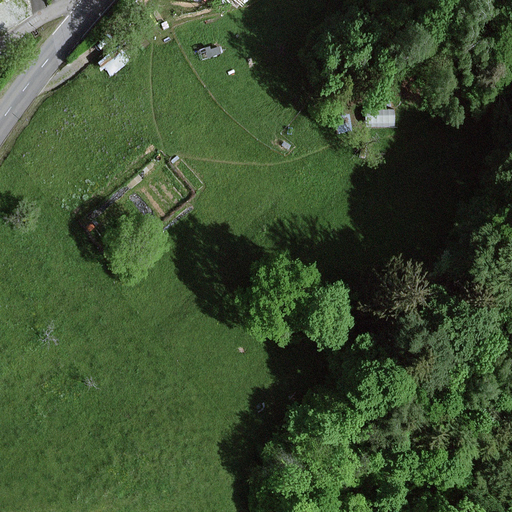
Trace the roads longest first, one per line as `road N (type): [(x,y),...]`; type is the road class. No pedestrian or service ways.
road 1 (track): [(511,246),(477,302),(428,356),(330,427),(300,464),(283,511)]
road 2 (secondary): [(0,122),(98,0)]
